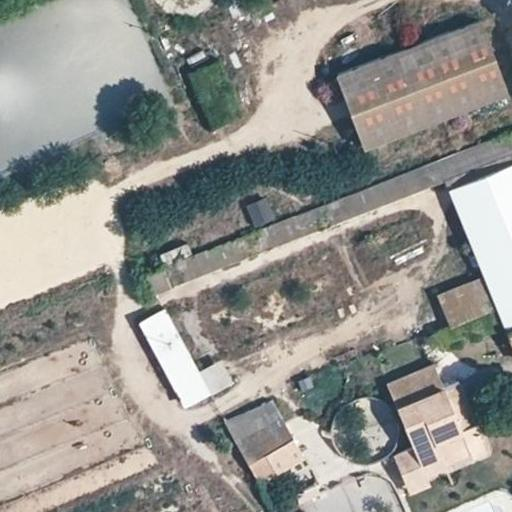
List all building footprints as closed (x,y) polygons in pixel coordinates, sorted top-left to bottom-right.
[(506,93),(478,20),(337,75),(365,147),(506,93)] [(511,133),(140,275),(151,296),(511,156),(511,133)] [(511,357),(511,358),(511,162),(443,191),(511,357)] [(261,190),(241,199),(251,222),(272,214),(261,190)] [(136,313),(177,403),(230,379),(218,353),(192,365),(163,300),(136,313)] [(297,357),(298,370),(320,368),(319,355),(297,357)] [(511,358),(511,357),(488,368),(493,380),(511,371),(511,358)] [(394,457),(411,497),(432,488),(428,480),(448,472),(446,466),(467,457),(470,465),(491,456),(460,383),(445,390),(435,367),(387,387),(414,448),(394,457)] [(223,422),(260,486),(304,458),(273,401),(223,422)] [(305,507),(307,511),(350,511),(341,491),(305,507)]
